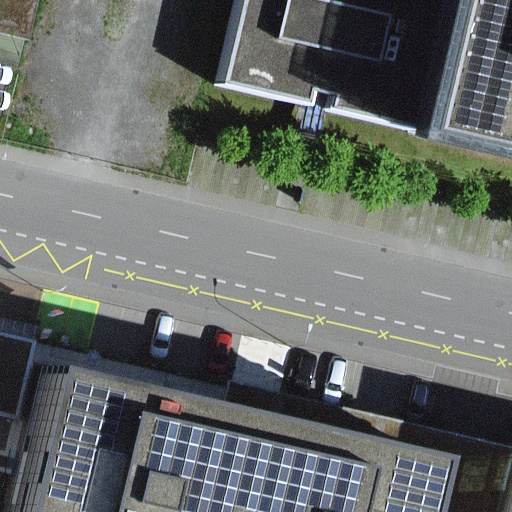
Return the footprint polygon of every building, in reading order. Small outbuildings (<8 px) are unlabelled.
[(38,0),(0,0),(0,34),(29,41),(38,0)] [(423,130),(453,0),(237,0),(218,83),(304,103),(306,91),(317,94),(327,96),(324,107),(423,130)] [(511,156),(511,0),(453,0),(423,130),(422,136),(511,156)] [(35,345),(0,336),(0,415),(17,420),(35,345)] [(42,363),(7,511),(289,511),(314,403),(230,384),(225,405),(42,363)] [(427,511),(445,433),(314,403),(289,511),(427,511)] [(511,511),(511,467),(501,511),(511,511)]
